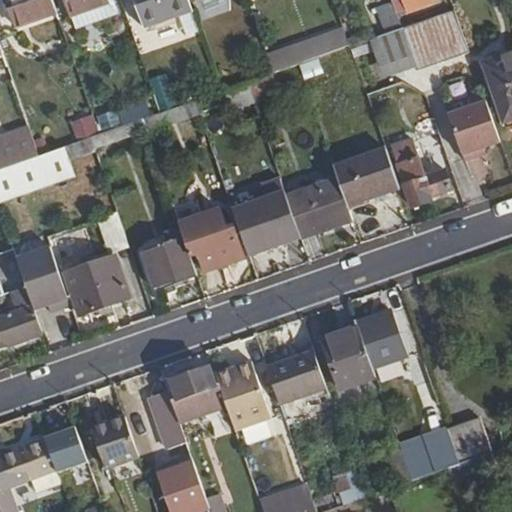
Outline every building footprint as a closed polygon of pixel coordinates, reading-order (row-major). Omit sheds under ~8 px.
[(11,0),(20,25),(59,12),(54,0),(11,0)] [(69,0),(75,15),(111,3),(109,0),(69,0)] [(138,0),(148,27),(194,11),(189,0),(138,0)] [(380,29),(398,23),(390,2),(372,9),(380,29)] [(75,15),(79,28),(115,17),(111,3),(75,15)] [(379,38),(392,76),(417,68),(419,73),(471,55),(456,12),(403,30),(379,38)] [(36,44),(55,34),(48,22),(30,31),(36,44)] [(347,42),(351,57),(370,51),(365,37),(347,42)] [(299,48),(305,64),(330,55),(325,39),(299,48)] [(269,58),(274,73),(275,74),(286,70),(280,54),(269,58)] [(238,61),(245,83),(274,73),(269,58),(269,56),(251,62),(250,57),(238,61)] [(511,58),(492,66),(510,120),(511,119),(511,58)] [(169,75),(150,78),(155,110),(174,107),(169,75)] [(247,84),(225,92),(231,110),(254,102),(247,84)] [(174,109),(179,122),(201,114),(196,102),(174,109)] [(501,139),(487,102),(450,115),(465,160),(480,154),(478,147),(483,145),(501,139)] [(165,113),(170,125),(179,122),(174,109),(165,113)] [(143,120),(147,130),(148,133),(170,125),(165,113),(162,113),(143,120)] [(101,135),(91,138),(94,148),(147,130),(143,120),(101,135)] [(0,169),(39,156),(30,129),(0,139),(0,169)] [(91,138),(65,147),(69,159),(78,156),(80,158),(96,152),(94,148),(91,138)] [(414,138),(393,146),(396,154),(411,149),(417,147),(414,138)] [(0,169),(0,202),(0,204),(25,195),(76,177),(69,159),(65,147),(39,156),(0,169)] [(335,167),(339,180),(348,205),(400,187),(386,148),(335,167)] [(396,154),(399,164),(414,159),(411,149),(396,154)] [(399,164),(414,207),(434,201),(433,196),(454,189),(447,170),(427,177),(420,157),(414,159),(399,164)] [(233,210),(249,257),(301,238),(290,206),(288,199),(280,179),(262,185),(266,198),(233,210)] [(290,206),(301,238),(353,220),(348,205),(339,180),(288,199),(290,206)] [(179,224),(181,228),(190,255),(198,252),(205,272),(244,258),(234,228),(226,230),(220,210),(179,224)] [(150,258),(144,260),(154,289),(161,287),(164,294),(178,290),(176,282),(196,275),(190,255),(181,228),(165,234),(168,244),(148,251),(150,258)] [(51,247),(18,259),(28,288),(34,304),(36,311),(49,306),(52,313),(71,306),(51,247)] [(65,276),(79,317),(130,300),(115,259),(65,276)] [(13,294),(19,309),(34,304),(28,288),(13,294)] [(19,309),(0,315),(0,351),(45,336),(36,311),(34,304),(19,309)] [(361,330),(374,368),(409,355),(394,313),(360,325),(361,330)] [(327,342),(343,390),(378,379),(374,368),(361,330),(327,342)] [(268,369),(281,406),(327,390),(315,352),(268,369)] [(253,364),(217,376),(221,387),(229,412),(237,433),(272,421),(253,364)] [(410,370),(425,411),(440,406),(425,364),(410,370)] [(174,402),(182,426),(229,412),(221,387),(217,388),(212,371),(172,383),(178,401),(174,402)] [(58,404),(36,412),(39,420),(61,412),(58,404)] [(92,428),(107,469),(140,458),(125,415),(92,428)] [(448,431),(460,465),(494,453),(482,419),(448,431)] [(448,440),(404,456),(409,471),(412,471),(429,465),(444,460),(453,457),(454,457),(448,440)] [(18,511),(10,488),(11,487),(33,479),(57,471),(47,442),(1,458),(0,457),(0,507),(1,511),(18,511)] [(444,460),(447,469),(448,469),(456,466),(453,457),(444,460)] [(159,473),(172,511),(200,511),(210,509),(206,499),(194,461),(159,473)] [(284,464),(250,477),(256,493),(290,480),(284,464)] [(412,471),(415,480),(432,475),(429,465),(412,471)] [(341,505),(365,496),(353,467),(330,477),(341,505)] [(57,471),(33,479),(38,493),(61,485),(57,471)] [(315,511),(307,488),(261,503),(263,511),(315,511)] [(210,509),(210,511),(224,511),(219,495),(206,499),(210,509)]
